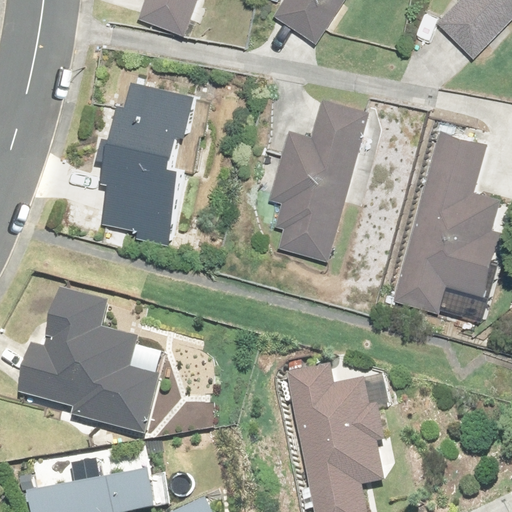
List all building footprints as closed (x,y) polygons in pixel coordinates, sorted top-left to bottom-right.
[(154,0),(148,21),(201,36),(211,0),(154,0)] [(294,0),(284,16),(326,43),(354,0),(294,0)] [(511,0),(469,0),(447,23),(483,59),(511,28),(511,0)] [(128,142),(111,223),(153,232),(152,237),(187,245),(219,102),(141,84),(137,106),(128,104),(120,141),(128,142)] [(285,226),(294,229),(289,248),(339,262),(380,117),(330,103),(320,138),(298,132),(279,199),(291,203),(285,226)] [(511,223),(511,200),(482,193),(495,146),(448,134),(403,300),(451,313),(457,287),(493,296),(511,223)] [(35,398),(83,406),(81,416),(160,429),(169,375),(165,374),(168,356),(144,352),(147,336),(110,330),(115,301),(71,294),(62,348),(43,345),(35,398)] [(296,375),(319,490),(305,493),(308,511),(310,511),(322,510),(322,511),(374,511),(370,490),(394,486),(386,444),(394,443),(387,409),(380,411),(374,381),(344,387),(340,366),(296,375)] [(44,511),(228,511),(224,503),(205,511),(143,511),(172,507),(166,473),(42,494),(44,511)]
